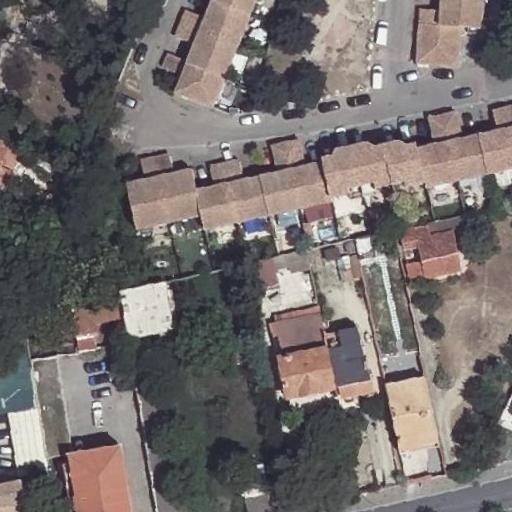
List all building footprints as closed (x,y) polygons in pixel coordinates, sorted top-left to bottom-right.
[(210,0),(210,1),(249,17),(255,0),(210,0)] [(479,0),(437,0),(437,10),(417,8),(416,24),(459,27),(478,28),(479,0)] [(179,25),(236,49),(249,17),(210,1),(203,19),(184,12),(179,25)] [(459,27),(416,24),(413,64),(456,67),(459,27)] [(186,62),(224,79),(236,49),(179,25),(173,39),(192,46),(186,62)] [(211,111),(224,79),(186,62),(167,55),(161,69),(180,77),(172,95),(211,111)] [(511,147),(511,102),(502,104),(511,147)] [(484,175),(511,168),(511,147),(502,104),(488,107),(493,130),(474,135),(484,175)] [(454,182),(484,175),(474,135),(459,138),(452,112),(439,114),(454,182)] [(414,148),(421,184),(423,189),(454,182),(439,114),(425,117),(431,144),(414,148)] [(0,163),(8,142),(0,138),(0,163)] [(328,204),(327,198),(319,162),(302,166),(297,140),(281,143),(297,211),(328,204)] [(381,145),(382,150),(403,145),(396,142),(381,145)] [(265,218),(297,211),(281,143),(267,146),(273,173),(256,177),(265,218)] [(349,147),(350,152),(371,147),(365,143),(349,147)] [(382,150),(389,184),(403,181),(404,187),(421,184),(414,148),(413,143),(403,145),(382,150)] [(371,188),(389,184),(382,150),(381,145),(371,147),(350,152),(358,186),(370,183),(371,188)] [(329,156),(350,152),(349,147),(333,150),(329,156)] [(327,198),(344,194),(343,189),(358,186),(350,152),(329,156),(318,159),(319,162),(327,198)] [(167,224),(199,217),(193,191),(188,171),(170,175),(166,156),(152,159),(167,224)] [(134,232),(167,224),(152,159),(137,162),(141,181),(124,185),(134,232)] [(233,225),(265,218),(256,177),(239,180),(234,162),(221,164),(233,225)] [(202,232),(233,225),(221,164),(205,168),(210,187),(193,191),(199,217),(202,232)] [(403,181),(389,184),(392,196),(405,193),(404,187),(403,181)] [(47,225),(59,229),(76,186),(66,182),(60,196),(68,199),(66,203),(57,202),(47,225)] [(372,194),(371,188),(370,183),(358,186),(360,197),(372,194)] [(346,200),(360,197),(358,186),(343,189),(344,194),(346,200)] [(439,236),(456,231),(468,228),(466,217),(429,226),(430,231),(438,230),(439,236)] [(461,251),(456,231),(439,236),(438,230),(430,231),(429,226),(403,232),(406,246),(420,243),(423,259),(428,277),(464,268),(461,251)] [(468,228),(456,231),(461,251),(473,248),(468,228)] [(275,257),(278,269),(292,266),(293,270),(313,266),(309,250),(275,257)] [(275,257),(245,264),(252,292),(281,286),(278,269),(275,257)] [(131,338),(131,340),(174,329),(166,283),(125,291),(128,316),(129,322),(131,338)] [(125,291),(75,302),(77,313),(80,338),(82,352),(99,349),(96,335),(101,334),(99,322),(128,316),(125,291)] [(60,306),(61,316),(77,313),(75,302),(60,306)] [(0,359),(0,413),(12,412),(15,434),(13,435),(15,455),(18,455),(21,475),(47,472),(24,315),(0,359)] [(324,322),(323,315),(278,324),(280,330),(324,322)] [(124,341),(131,340),(131,338),(129,322),(121,323),(124,341)] [(324,322),(280,330),(287,368),(332,358),(324,322)] [(345,355),(332,358),(335,374),(368,367),(362,336),(342,340),(345,355)] [(58,356),(32,360),(46,459),(70,455),(73,455),(58,356)] [(335,374),(332,358),(287,368),(284,368),(296,423),(343,413),(340,396),(335,374)] [(158,511),(187,511),(169,406),(161,360),(134,364),(139,396),(158,511)] [(368,367),(335,374),(340,396),(355,393),(356,396),(376,392),(370,366),(368,367)] [(428,378),(389,385),(402,450),(441,442),(428,378)] [(511,430),(495,423),(475,468),(505,461),(511,459),(511,430)] [(441,442),(402,450),(403,455),(443,447),(441,442)] [(73,455),(70,455),(71,464),(64,465),(69,499),(74,498),(76,510),(71,511),(132,511),(122,447),(73,455)] [(244,495),(268,489),(262,465),(236,471),(242,495),(244,495)] [(0,511),(27,511),(22,479),(0,483),(0,511)] [(247,511),(272,511),(268,489),(244,495),(247,511)]
